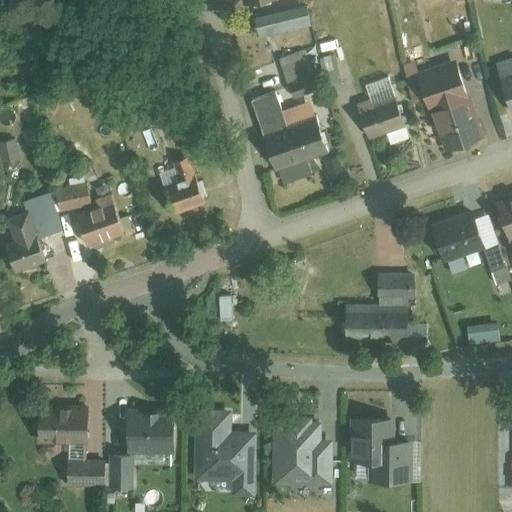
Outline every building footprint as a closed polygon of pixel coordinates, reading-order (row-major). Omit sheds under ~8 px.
[(244,0),(246,10),(291,1),(291,0),(244,0)] [(315,22),(320,46),(350,41),(345,17),(315,22)] [(282,61),(294,100),(317,93),(305,54),(282,61)] [(511,63),(493,69),(507,117),(511,115),(511,63)] [(418,82),(442,151),(478,139),(454,69),(418,82)] [(398,99),(394,101),(386,81),(368,88),(376,107),(357,115),(367,139),(407,124),(398,99)] [(278,96),(251,106),(262,137),(289,128),(278,96)] [(262,137),(275,173),(329,154),(316,119),(289,128),(262,137)] [(14,143),(0,147),(0,153),(6,170),(22,164),(14,143)] [(175,174),(159,179),(171,219),(205,209),(190,162),(173,168),(175,174)] [(86,181),(55,188),(61,213),(91,207),(86,181)] [(511,202),(496,207),(506,243),(510,242),(511,251),(511,202)] [(112,204),(73,217),(85,254),(125,241),(112,204)] [(430,230),(443,265),(487,249),(474,214),(430,230)] [(12,278),(17,277),(46,268),(30,216),(5,223),(12,246),(3,249),(12,278)] [(259,276),(263,287),(279,282),(276,270),(259,276)] [(346,345),(408,345),(408,302),(416,302),(416,278),(383,278),(383,313),(346,313),(346,345)] [(87,412),(35,411),(34,446),(68,447),(66,488),(103,489),(104,464),(85,463),(87,412)] [(254,415),(193,416),(194,485),(232,484),(232,500),(255,500),(254,427),(254,415)] [(390,420),(348,420),(349,464),(367,464),(367,486),(413,486),(413,444),(390,445),(390,420)] [(174,422),(127,422),(127,457),(112,457),(112,498),(132,498),(132,460),(174,459),(174,422)] [(317,428),(273,428),(273,491),(332,491),(333,447),(317,447),(317,428)]
